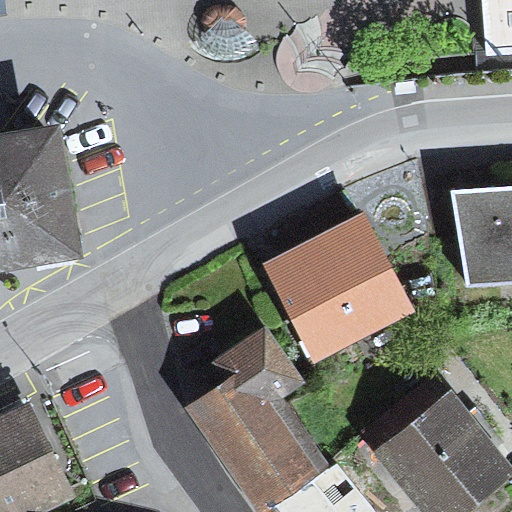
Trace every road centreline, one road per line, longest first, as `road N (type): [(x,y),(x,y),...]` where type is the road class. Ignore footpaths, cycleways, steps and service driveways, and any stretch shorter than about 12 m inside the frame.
road 1 (residential): [(272,200),(114,64),(53,54),(0,60)]
road 2 (residential): [(272,200),(400,132),(511,114)]
road 3 (residential): [(121,285),(170,432),(230,511)]
road 4 (residential): [(121,285),(272,200)]
road 5 (residential): [(0,352),(121,285)]
